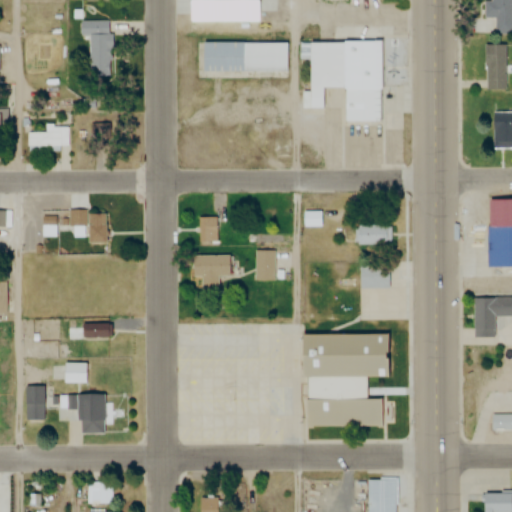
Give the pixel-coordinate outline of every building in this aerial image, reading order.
[(511,0),(489,0),(489,1),(483,1),(483,19),(494,19),(494,34),(511,33),(511,0)] [(108,21),(79,21),(80,36),(89,36),(89,74),(108,74),(108,21)] [(379,41),(307,42),(307,108),(341,108),(341,122),(380,122),(379,41)] [(202,43),(284,42),(284,70),(202,70),(202,43)] [(484,45),(484,89),(505,89),(505,45),(484,45)] [(492,148),(511,148),(511,111),(492,112),(492,148)] [(89,149),(111,149),(111,124),(89,124),(89,149)] [(26,133),(26,150),(70,150),(70,125),(45,125),(45,133),(26,133)] [(86,243),(103,243),(103,213),(69,213),(69,227),(86,227),(86,243)] [(319,213),(303,213),(303,226),(319,226),(319,213)] [(218,242),(218,218),(198,218),(198,242),(218,242)] [(511,266),(487,266),(487,225),(511,225),(511,266)] [(356,245),(391,245),(391,226),(356,226),(356,245)] [(274,280),(274,250),(254,250),(254,280),(274,280)] [(217,291),(217,277),(229,277),(229,255),(191,256),(192,278),(200,277),(200,291),(217,291)] [(359,290),(387,290),(387,264),(359,264),(359,290)] [(511,414),(492,415),(492,430),(511,430),(511,300),(473,300),(473,338),(494,338),(494,317),(511,317),(511,414)] [(107,322),(107,338),(81,338),(80,323),(107,322)] [(391,330),(391,373),(305,374),(305,331),(391,330)] [(62,362),(85,363),(84,382),(62,381),(62,362)] [(42,420),(26,420),(26,386),(42,386),(42,420)] [(77,434),(102,434),(102,395),(77,395),(77,434)] [(394,511),(394,479),(367,479),(367,511),(394,511)] [(87,483),(87,504),(113,504),(113,483),(87,483)] [(480,511),(511,511),(511,491),(481,491),(480,511)] [(219,511),(220,498),(198,498),(198,511),(219,511)]
